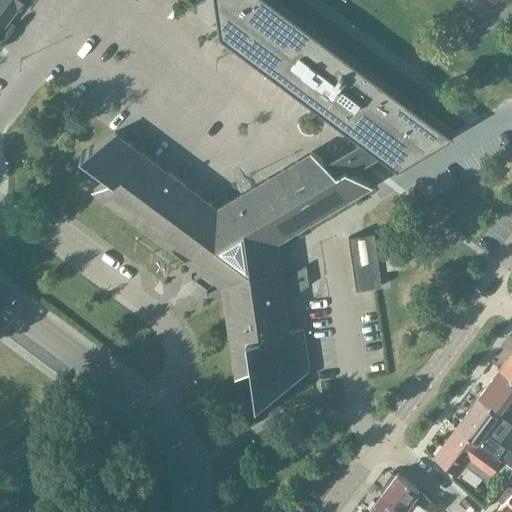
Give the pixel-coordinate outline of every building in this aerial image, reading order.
[(0,0),(0,29),(21,0),(0,0)] [(346,164),(352,169),(379,153),(398,167),(454,133),(275,0),(214,0),(219,33),(231,42),(359,138),(324,159),(337,169),(346,164)] [(80,152),(103,169),(113,176),(94,187),(210,274),(224,284),(226,296),(227,307),(237,374),(251,365),(257,400),(308,370),(302,327),(289,329),(288,322),(277,251),(275,239),(371,183),(352,169),(346,164),(337,169),(324,159),(312,151),(241,193),(217,207),(204,197),(114,131),(82,151),(80,152)] [(356,289),(382,285),(376,243),(374,232),(363,234),(348,236),(356,289)] [(384,245),(387,268),(397,267),(394,243),(384,245)] [(295,268),(299,286),(316,283),(312,265),(295,268)] [(396,303),(384,305),(388,330),(399,329),(396,303)] [(511,352),(500,369),(511,378),(511,352)] [(511,378),(500,369),(478,398),(502,416),(511,401),(511,378)] [(502,416),(478,398),(456,427),(480,445),(486,449),(497,457),(505,447),(488,434),(502,416)] [(508,438),(511,430),(511,415),(505,412),(496,432),(508,438)] [(500,459),(497,457),(486,449),(480,445),(456,427),(434,456),(458,474),(460,472),(463,472),(468,465),(466,463),(470,458),(489,472),(500,459)] [(511,450),(508,447),(500,458),(511,465),(511,450)] [(511,467),(504,462),(498,470),(508,476),(511,470),(511,467)] [(389,482),(382,491),(409,511),(432,511),(427,508),(424,506),(423,507),(412,499),(419,488),(397,472),(395,474),(393,472),(386,481),(389,482)] [(497,498),(502,503),(511,491),(511,486),(508,483),(497,498)] [(409,511),(382,491),(368,511),(369,511),(409,511)] [(511,511),(511,491),(498,507),(503,511),(511,511)]
